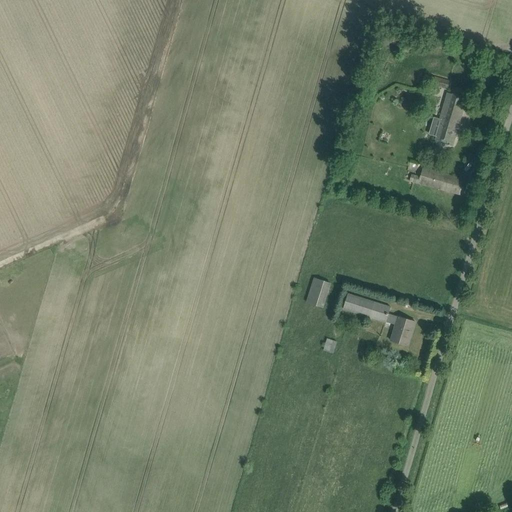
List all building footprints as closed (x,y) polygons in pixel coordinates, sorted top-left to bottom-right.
[(430,83),(447,88),(449,81),(432,76),(430,83)] [(462,96),(452,94),(448,93),(440,119),(441,120),(435,141),(453,146),(457,130),(455,130),(457,124),(459,124),(467,98),(462,97),(462,96)] [(412,175),(410,182),(419,184),(467,197),(472,181),(430,170),(431,166),(424,164),(421,177),(412,175)] [(307,303),(324,308),(331,283),(314,278),(307,303)] [(391,307),(348,294),(344,309),(386,322),(389,313),(391,307)] [(416,322),(389,313),(386,322),(396,325),(391,341),(408,346),(416,322)] [(324,350),(333,353),(337,342),(328,338),(324,350)]
